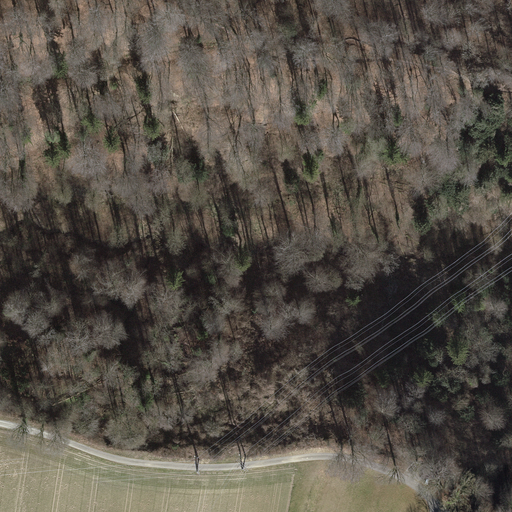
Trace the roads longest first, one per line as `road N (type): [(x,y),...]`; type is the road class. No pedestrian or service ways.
road 1 (track): [(0,423),(133,462),(219,467),(332,456),(403,478)]
road 2 (track): [(0,82),(162,49),(234,44)]
